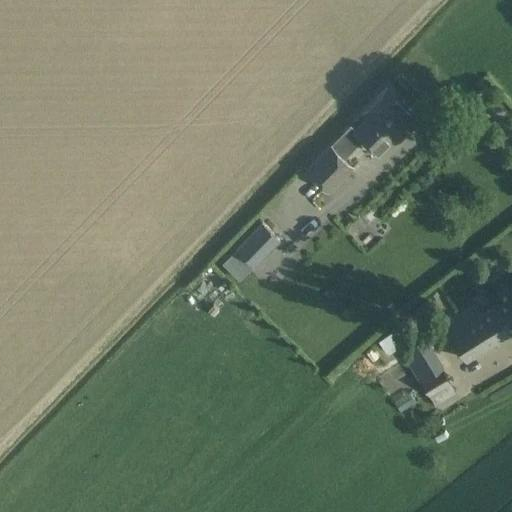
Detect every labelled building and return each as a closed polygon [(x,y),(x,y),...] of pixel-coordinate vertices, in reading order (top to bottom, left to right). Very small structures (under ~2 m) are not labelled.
[(355,130),(364,138),(378,152),(392,137),(394,139),(417,116),(386,87),(364,110),(369,115),(355,130)] [(352,165),(330,144),(307,169),(328,189),(352,165)] [(258,269),(272,254),(253,236),(239,250),(258,269)] [(388,250),(397,260),(407,252),(398,241),(388,250)] [(433,289),(425,296),(429,301),(430,303),(439,296),(433,289)] [(465,359),(511,329),(511,293),(482,313),(476,303),(444,324),(465,359)] [(392,303),(386,307),(393,315),(399,310),(392,303)] [(404,322),(379,340),(390,357),(418,339),(412,331),(411,331),(404,322)] [(441,367),(426,341),(424,338),(403,351),(420,381),(441,367)] [(450,382),(443,371),(441,368),(421,381),(429,395),(450,382)] [(410,392),(394,402),(400,411),(416,401),(410,392)]
